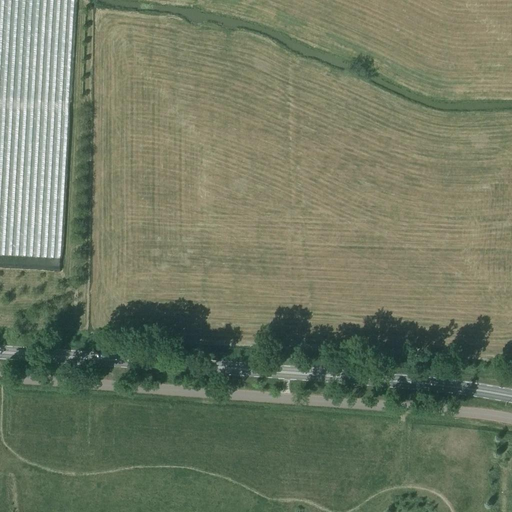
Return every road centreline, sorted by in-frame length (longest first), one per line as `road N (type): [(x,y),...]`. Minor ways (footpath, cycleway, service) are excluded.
road 1 (secondary): [(511,397),(391,380),(0,352)]
road 2 (unclassified): [(511,419),(0,378)]
road 3 (track): [(0,102),(76,106),(81,6)]
